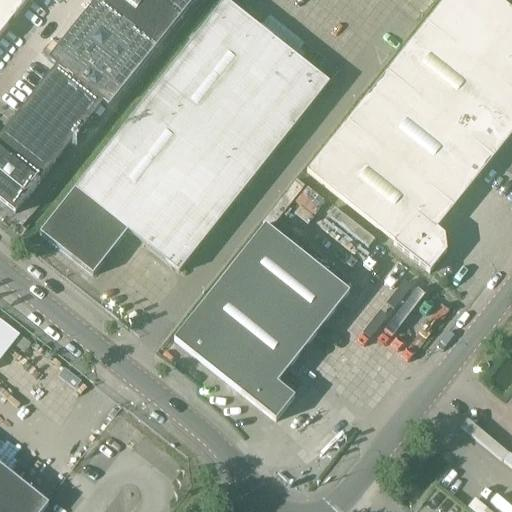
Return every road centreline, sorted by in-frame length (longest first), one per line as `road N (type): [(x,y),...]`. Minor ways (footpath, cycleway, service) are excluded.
road 1 (unclassified): [(263,511),(217,442),(0,267)]
road 2 (unclassified): [(324,511),(511,291)]
road 3 (unknown): [(130,368),(51,423),(0,394)]
